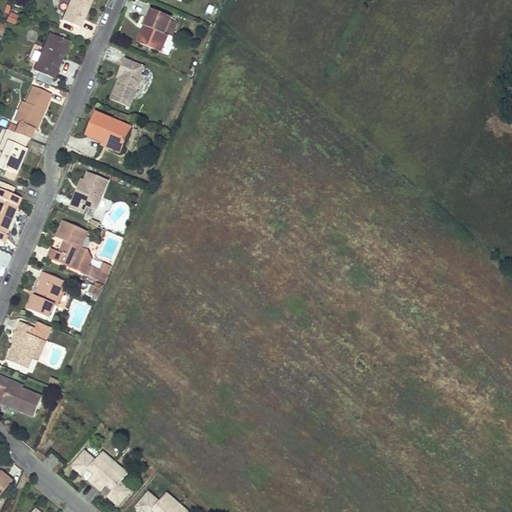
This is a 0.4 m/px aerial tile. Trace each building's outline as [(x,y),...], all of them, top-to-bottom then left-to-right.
[(80,28),(89,9),(86,7),(88,5),(90,5),(92,0),(71,0),(62,20),(80,28)] [(165,34),(170,20),(172,18),(151,9),(144,26),(147,27),(141,44),(161,53),(168,36),(168,35),(165,34)] [(14,24),(18,16),(11,13),(7,21),(14,24)] [(171,37),(178,23),(170,20),(165,34),(168,35),(168,36),(171,37)] [(141,44),(147,27),(144,26),(137,43),(141,44)] [(62,62),(58,61),(60,57),(63,59),(70,43),(50,34),(34,71),(54,79),(62,62)] [(129,108),(143,75),(141,74),(144,67),(125,59),(121,66),(122,67),(124,68),(119,79),(111,100),(129,108)] [(44,112),(51,95),(33,87),(26,104),(22,102),(18,111),(24,113),(20,123),(15,134),(28,139),(30,140),(34,130),(42,111),(44,112)] [(20,123),(24,113),(18,111),(14,121),(20,123)] [(36,131),(44,112),(42,111),(34,130),(36,131)] [(123,146),(131,128),(96,113),(87,135),(103,142),(105,138),(123,146)] [(14,179),(26,149),(24,148),(28,139),(15,134),(7,130),(0,146),(0,148),(4,151),(0,160),(0,167),(6,171),(4,175),(14,179)] [(121,153),(123,146),(105,138),(103,142),(102,145),(121,153)] [(96,209),(108,180),(88,172),(84,182),(80,191),(77,189),(70,207),(85,213),(87,206),(96,209)] [(0,189),(12,195),(15,189),(0,182),(0,189)] [(0,232),(5,235),(21,199),(12,195),(0,189),(0,232)] [(94,218),(101,220),(108,202),(101,199),(94,218)] [(91,260),(87,251),(81,248),(88,232),(63,221),(56,238),(64,241),(67,242),(65,245),(63,244),(59,253),(51,249),(47,258),(81,273),(98,281),(99,278),(105,280),(107,275),(102,272),(102,271),(88,266),(91,260)] [(107,275),(111,267),(105,265),(102,271),(102,272),(107,275)] [(57,306),(67,283),(43,272),(40,279),(39,280),(42,281),(29,310),(49,319),(55,305),(57,306)] [(29,310),(42,281),(39,280),(40,279),(39,279),(26,309),(29,310)] [(98,297),(102,290),(94,287),(91,294),(98,297)] [(40,340),(40,339),(33,336),(36,329),(20,322),(17,330),(19,331),(15,342),(7,360),(28,369),(32,358),(40,340)] [(46,341),(51,328),(38,323),(36,329),(33,336),(40,339),(41,339),(46,341)] [(37,361),(45,342),(40,340),(32,358),(37,361)] [(0,402),(34,417),(42,397),(22,389),(9,384),(11,381),(0,375),(0,402)] [(23,386),(11,381),(9,384),(22,389),(23,386)] [(98,454),(89,447),(85,453),(93,460),(98,454)] [(120,483),(127,474),(120,468),(119,469),(108,460),(109,459),(102,453),(95,461),(93,460),(85,453),(73,466),(83,476),(88,470),(94,475),(89,480),(102,491),(106,486),(112,491),(108,496),(118,506),(126,496),(122,493),(126,488),(120,483)] [(94,475),(88,470),(83,476),(89,480),(94,475)] [(0,495),(12,481),(0,471),(0,495)] [(108,496),(112,491),(106,486),(102,491),(108,496)] [(126,496),(130,491),(126,488),(122,493),(126,496)] [(148,501),(153,497),(149,493),(144,498),(148,501)] [(187,511),(184,509),(183,510),(178,506),(172,501),(173,500),(166,494),(159,502),(153,497),(148,501),(144,498),(136,507),(141,511),(151,511),(152,511),(187,511)]
